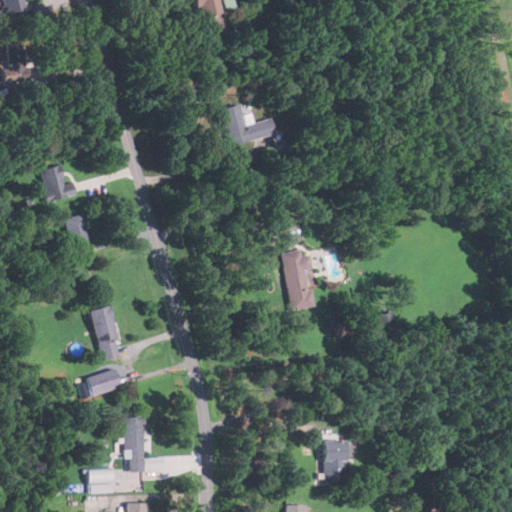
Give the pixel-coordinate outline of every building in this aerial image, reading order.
[(0,0),(0,1),(3,13),(23,8),(21,0),(0,0)] [(220,28),(213,0),(191,0),(199,33),(220,28)] [(5,48),(5,77),(20,77),(20,48),(5,48)] [(270,134),(266,118),(250,122),(247,113),(240,115),(237,103),(217,108),(227,145),(270,134)] [(74,195),(71,182),(61,183),(58,166),(38,169),(43,200),(74,195)] [(80,214),(61,219),(70,259),(90,254),(80,214)] [(307,254),(299,255),(298,249),(279,252),(287,309),(310,306),(305,270),(310,269),(307,254)] [(98,359),(117,355),(107,305),(88,309),(98,359)] [(82,376),(88,396),(118,386),(111,367),(82,376)] [(141,416),(122,416),(122,471),(141,471),(141,416)] [(342,440),(321,440),(321,480),(342,480),(342,440)] [(110,491),(109,466),(85,467),(85,492),(110,491)] [(144,511),(144,501),(124,501),(124,511),(144,511)] [(302,511),(302,503),(282,503),(282,511),(302,511)]
